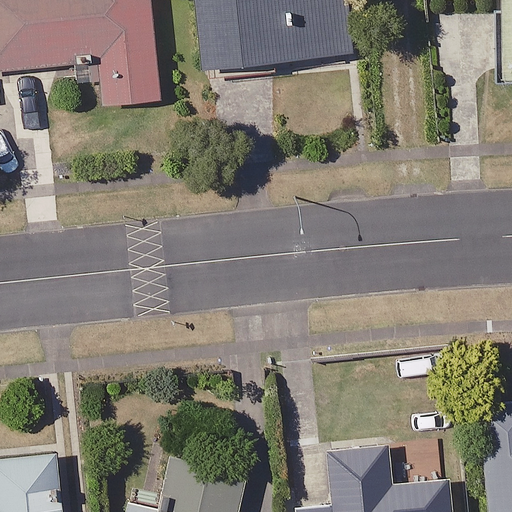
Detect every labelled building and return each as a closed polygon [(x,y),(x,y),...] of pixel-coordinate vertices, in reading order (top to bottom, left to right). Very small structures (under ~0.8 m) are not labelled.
[(0,0),(0,59),(70,53),(72,73),(95,71),(98,93),(153,88),(144,0),(0,0)] [(341,37),(337,0),(190,0),(195,51),(341,37)] [(511,57),(511,0),(491,0),(489,57),(511,57)] [(511,511),(511,390),(474,394),(483,511),(511,511)] [(387,472),(384,438),(326,442),(328,473),(292,476),(294,511),(447,511),(444,467),(387,472)] [(59,511),(55,447),(0,450),(0,511),(59,511)] [(231,511),(242,462),(171,447),(157,511),(231,511)]
